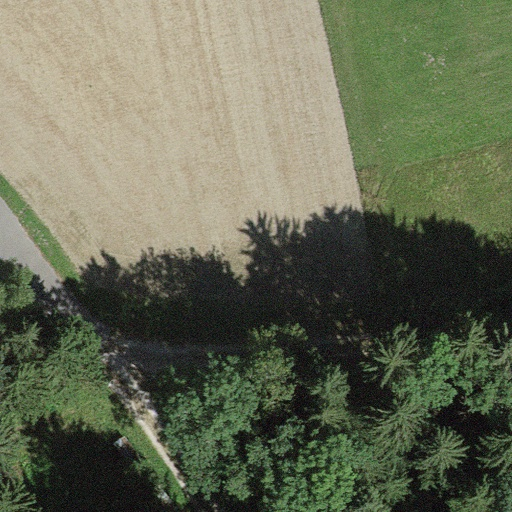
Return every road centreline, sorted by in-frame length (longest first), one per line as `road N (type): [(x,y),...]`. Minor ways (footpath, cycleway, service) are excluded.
road 1 (track): [(89,342),(213,511)]
road 2 (track): [(89,342),(0,226)]
